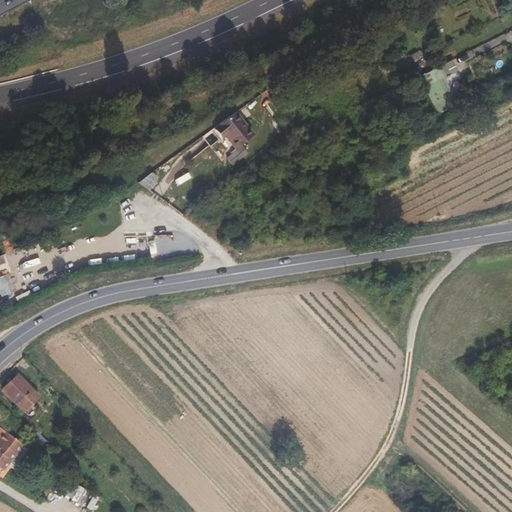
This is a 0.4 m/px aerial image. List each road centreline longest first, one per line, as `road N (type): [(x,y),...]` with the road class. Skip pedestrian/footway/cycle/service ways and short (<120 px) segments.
road 1 (track): [(511,222),(428,287),(418,304),(398,430),(325,511)]
road 2 (primary): [(216,276),(511,231)]
road 3 (motorway): [(0,94),(118,64),(274,0)]
road 4 (primary): [(0,352),(78,303),(216,276)]
road 5 (unknown): [(32,270),(103,246),(129,223),(155,215),(189,149),(204,138)]
